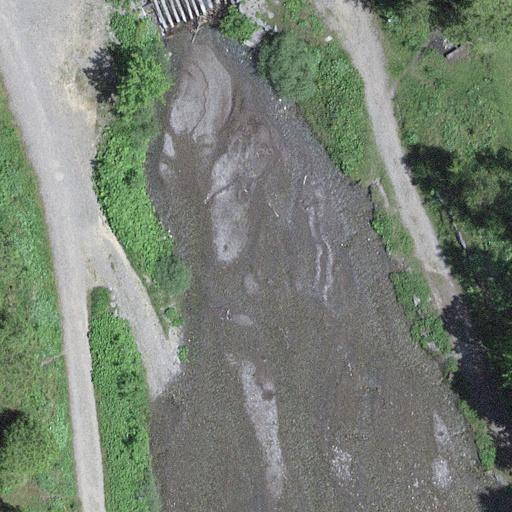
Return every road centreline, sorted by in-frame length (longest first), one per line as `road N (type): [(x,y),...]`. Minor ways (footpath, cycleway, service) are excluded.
road 1 (track): [(98,511),(73,302),(78,231),(2,0)]
road 2 (track): [(511,470),(337,0)]
road 3 (track): [(78,231),(122,284),(181,417)]
